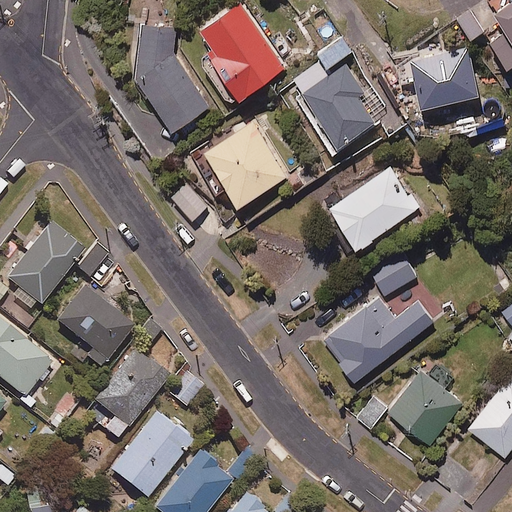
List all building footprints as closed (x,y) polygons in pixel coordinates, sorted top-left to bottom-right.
[(511,0),(495,0),(492,2),(505,22),(487,33),(509,66),(511,63),(511,0)] [(283,66),(239,1),(200,27),(212,45),(208,47),(217,60),(207,67),(230,102),(283,66)] [(484,26),(472,7),(459,15),(471,34),(484,26)] [(175,21),(140,20),(138,72),(173,124),(209,100),(174,48),(175,21)] [(352,49),(343,34),(318,48),(327,63),(352,49)] [(402,81),(417,77),(422,99),(479,86),(469,43),(412,56),(397,60),(402,81)] [(321,58),(294,76),(302,88),(296,92),(333,149),(377,120),(360,93),(365,90),(347,62),(331,73),(321,58)] [(405,121),(395,109),(381,120),(391,132),(405,121)] [(285,172),(254,119),(194,154),(216,191),(228,183),(238,200),(285,172)] [(418,203),(393,163),(332,202),(350,231),(343,236),(349,246),(418,203)] [(206,205),(185,182),(172,194),(193,217),(206,205)] [(82,246),(50,219),(5,272),(38,299),(82,246)] [(106,252),(95,242),(76,263),(87,273),(106,252)] [(417,274),(404,251),(371,269),(385,292),(417,274)] [(134,321),(84,279),(55,315),(91,345),(86,352),(99,363),(134,321)] [(417,296),(412,300),(395,313),(380,293),(324,336),(355,377),(433,318),(417,296)] [(511,301),(503,308),(511,320),(511,301)] [(52,357),(0,314),(0,373),(23,392),(52,357)] [(161,328),(150,318),(138,332),(148,342),(161,328)] [(168,372),(133,345),(93,395),(114,412),(104,424),(117,435),(168,372)] [(453,376),(440,365),(432,375),(421,365),(388,406),(430,440),(463,398),(446,385),(453,376)] [(204,387),(189,370),(170,389),(185,405),(204,387)] [(511,444),(511,371),(469,424),(506,453),(511,444)] [(0,433),(10,422),(0,414),(0,404),(5,398),(0,394),(0,433)] [(388,405),(374,394),(358,414),(371,425),(388,405)] [(192,435),(156,407),(110,465),(147,493),(192,435)] [(153,503),(164,511),(202,511),(233,472),(198,445),(153,503)] [(16,475),(0,461),(0,482),(5,487),(16,475)] [(224,511),(270,511),(261,505),(264,501),(245,486),(242,490),(224,511)] [(49,511),(48,503),(31,506),(31,511),(49,511)]
